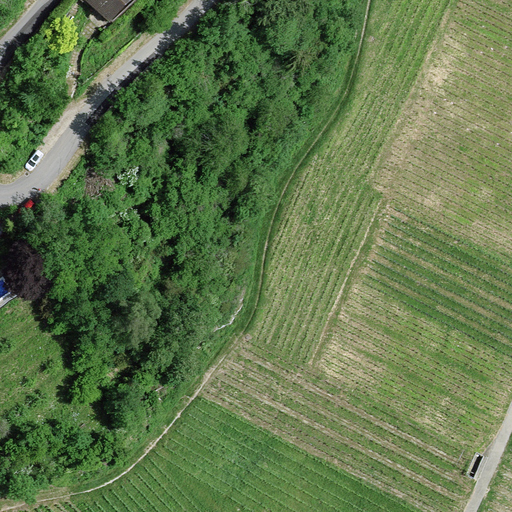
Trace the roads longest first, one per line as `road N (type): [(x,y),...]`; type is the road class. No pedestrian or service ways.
road 1 (track): [(0,509),(88,487),(136,459),(244,324),(275,204),(351,83),(369,0)]
road 2 (unclassified): [(204,0),(99,101),(41,181),(0,196)]
